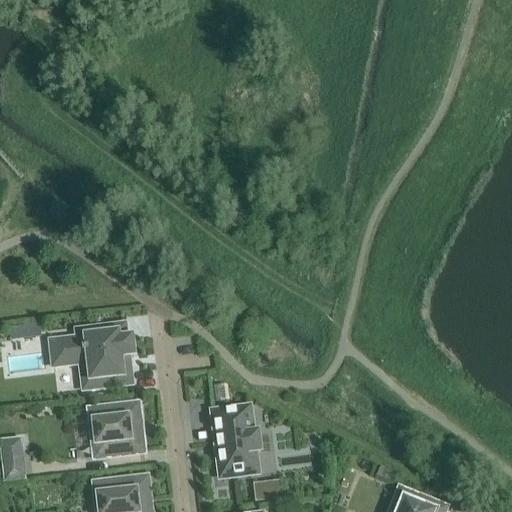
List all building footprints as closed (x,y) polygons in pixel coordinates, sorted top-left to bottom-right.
[(24,327),(9,329),(11,342),(41,339),(39,323),(24,325),(24,327)] [(80,365),(83,391),(112,388),(131,386),(129,367),(125,368),(124,359),(133,358),(131,340),(126,340),(124,326),(76,332),(77,340),(50,343),(53,368),(80,365)] [(95,423),(93,423),(96,447),(106,446),(108,459),(125,457),(145,455),(142,435),(140,436),(138,424),(141,424),(139,405),(119,407),(94,410),(95,423)] [(249,410),(233,412),(213,415),(221,479),(257,474),(254,454),(259,453),(257,436),(252,436),(249,410)] [(24,480),(20,441),(0,443),(5,483),(24,480)] [(394,483),(398,474),(380,468),(377,477),(394,483)] [(151,511),(151,508),(150,508),(148,498),(150,498),(147,478),(93,485),(95,499),(99,498),(100,511),(151,511)] [(440,511),(441,511),(444,511),(447,511),(400,492),(391,511),(440,511)]
